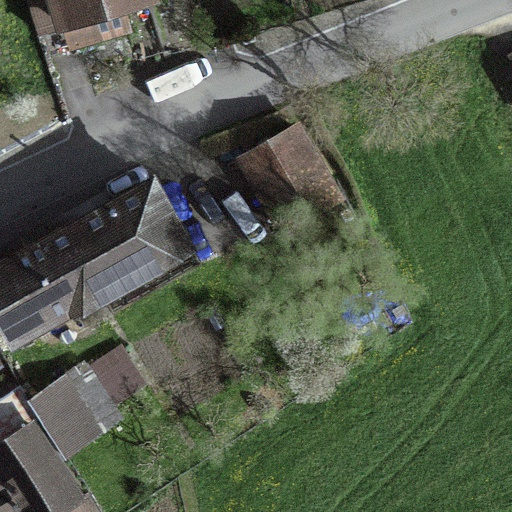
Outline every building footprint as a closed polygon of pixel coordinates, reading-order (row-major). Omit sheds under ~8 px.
[(28,0),(39,29),(143,0),(28,0)] [(336,199),(295,128),(243,158),(284,229),(336,199)] [(154,178),(0,263),(0,309),(15,337),(105,287),(115,304),(198,257),(154,178)] [(61,379),(25,402),(59,456),(96,433),(61,379)] [(0,397),(0,441),(27,425),(35,420),(15,388),(0,397)] [(76,499),(27,425),(0,441),(0,480),(4,486),(0,488),(0,511),(95,511),(83,494),(76,499)]
